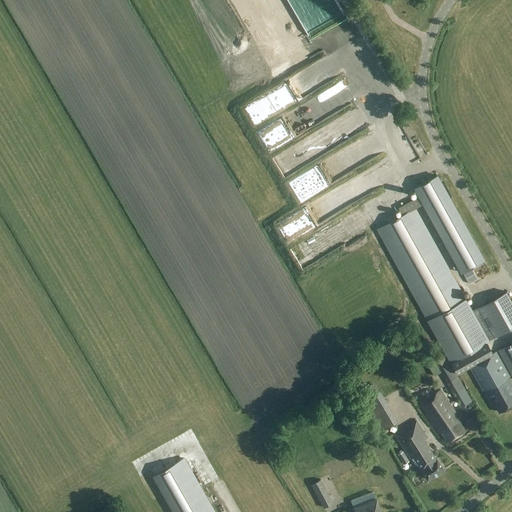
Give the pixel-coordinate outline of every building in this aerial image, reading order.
[(310,82),(314,88),(324,83),(320,77),(310,82)] [(348,103),(339,81),(334,83),(344,105),(348,103)] [(331,92),(335,99),(341,97),(337,89),(331,92)] [(324,124),(273,151),(284,172),(322,153),(319,147),(330,140),(328,137),(329,136),(327,131),(324,124)] [(418,155),(425,152),(417,132),(409,135),(418,155)] [(293,182),(297,189),(306,183),(308,186),(318,179),(311,169),(301,176),(301,177),(293,182)] [(488,387),(489,386),(490,388),(485,391),(492,404),(495,402),(500,411),(511,404),(511,383),(509,378),(507,374),(508,374),(496,352),(493,353),(486,341),(511,326),(511,302),(506,291),(473,310),(485,333),(484,333),(465,299),(414,207),(423,202),(459,266),(462,272),(484,260),(481,254),(436,174),(414,187),(416,190),(419,195),(398,207),(402,214),(377,228),(428,320),(457,374),(470,366),(483,388),(487,385),(488,387)] [(370,215),(368,211),(377,207),(373,199),(361,204),(367,216),(370,215)] [(345,215),(292,242),(302,262),(318,254),(316,251),(328,245),(322,234),(348,220),(345,215)] [(487,264),(481,267),(485,276),(491,273),(487,264)] [(511,375),(511,342),(498,350),(511,375)] [(445,357),(435,363),(447,383),(457,377),(445,357)] [(452,385),(446,389),(460,414),(466,411),(452,385)] [(447,442),(465,431),(457,418),(458,418),(440,389),(419,402),(440,433),(441,432),(447,442)] [(387,406),(388,406),(380,392),(378,393),(368,399),(365,401),(373,415),(387,406)] [(467,408),(475,416),(483,407),(475,399),(467,408)] [(380,426),(382,431),(397,423),(394,419),(380,426)] [(408,454),(412,462),(416,459),(428,479),(442,470),(423,439),(427,437),(416,420),(395,434),(408,454)] [(369,439),(374,436),(369,427),(364,430),(369,439)] [(321,456),(301,465),(316,498),(326,493),(330,501),(340,496),(321,456)] [(411,465),(405,456),(401,458),(407,467),(411,465)] [(173,511),(214,511),(184,458),(153,476),(173,511)] [(381,511),(376,498),(366,502),(353,507),(354,511),(381,511)]
